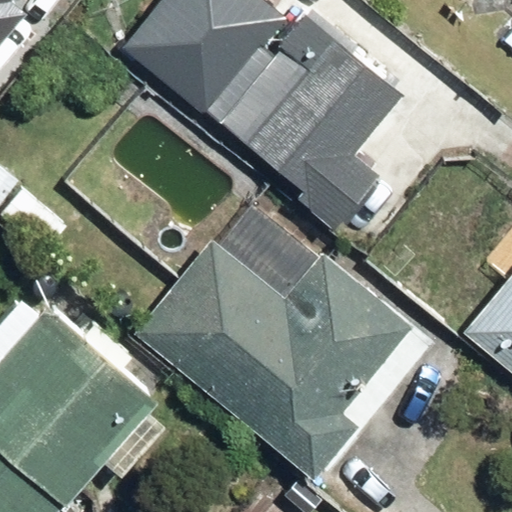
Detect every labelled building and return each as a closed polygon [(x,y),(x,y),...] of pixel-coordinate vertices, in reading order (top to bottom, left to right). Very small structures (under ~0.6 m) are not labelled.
[(149,0),(116,45),(369,235),(447,132),(295,18),(308,0),(149,0)] [(68,223),(0,163),(0,216),(42,253),(68,223)] [(244,201),(126,329),(304,480),(427,334),(317,241),(306,254),(244,201)] [(498,274),(453,332),(511,377),(511,250),(502,242),(485,264),(498,274)] [(111,475),(156,429),(136,410),(150,396),(116,363),(126,353),(85,312),(71,326),(45,299),(31,313),(10,292),(0,302),(0,511),(51,511),(99,463),(111,475)]
